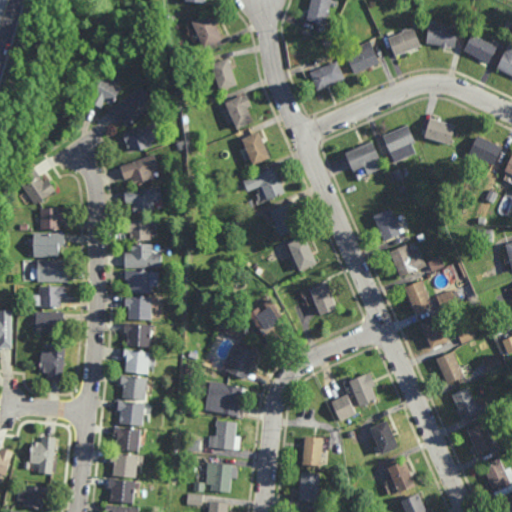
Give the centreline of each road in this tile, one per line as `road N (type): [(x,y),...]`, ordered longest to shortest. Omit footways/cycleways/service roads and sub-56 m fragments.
road 1 (residential): [(260,0),(286,99),(464,511)]
road 2 (residential): [(78,511),(98,292),(96,182),(78,143)]
road 3 (residential): [(383,326),(310,358),(287,380),(273,422),(264,511)]
road 4 (residential): [(302,135),(438,85),(511,112)]
